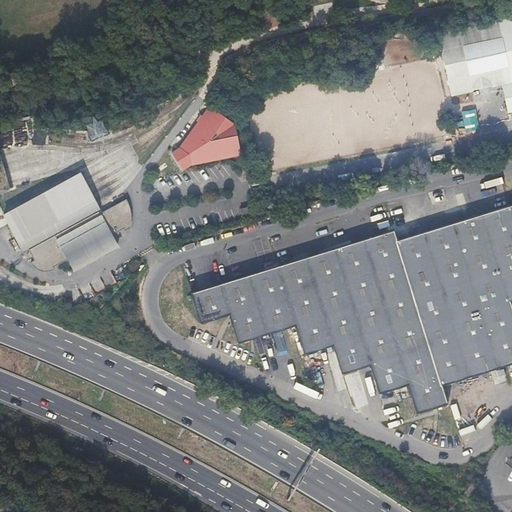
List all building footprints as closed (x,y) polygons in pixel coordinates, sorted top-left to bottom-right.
[(511,19),(440,35),(453,94),(502,84),(508,112),(511,111),(511,19)] [(179,148),(171,153),(182,170),(189,165),(239,156),(233,126),(232,125),(208,108),(179,148)] [(463,122),(476,119),(474,108),(460,111),(463,122)] [(13,141),(28,142),(29,132),(16,131),(15,135),(2,134),(1,146),(13,147),(13,141)] [(100,213),(98,211),(95,212),(28,249),(34,260),(30,262),(33,266),(35,268),(37,269),(38,270),(41,271),(45,272),(47,272),(50,271),(54,269),(53,267),(68,259),(73,270),(117,246),(112,235),(123,229),(124,231),(130,228),(131,224),(131,221),(131,218),(131,213),(130,209),(129,206),(128,202),(126,199),(100,213)] [(441,388),(487,372),(511,364),(511,317),(507,304),(511,302),(511,204),(396,240),(393,229),(190,291),(188,292),(199,323),(228,316),(229,318),(238,345),(294,328),(303,356),(332,349),(342,377),(370,368),(379,396),(407,386),(417,415),(448,405),(445,397),(441,388)] [(491,383),(487,372),(441,388),(445,397),(491,383)]
